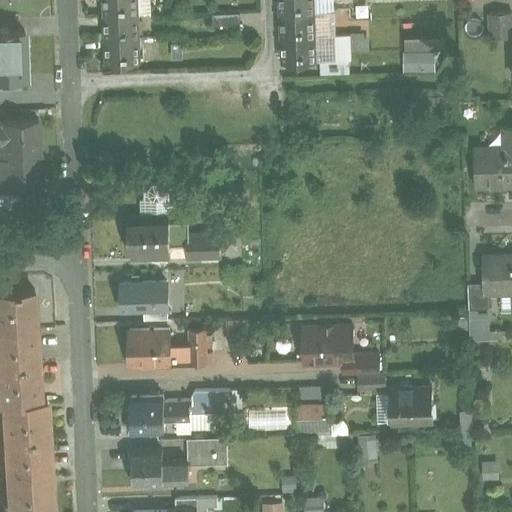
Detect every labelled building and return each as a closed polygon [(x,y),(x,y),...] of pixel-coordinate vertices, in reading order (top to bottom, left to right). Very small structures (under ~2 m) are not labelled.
[(138,0),(106,0),(107,12),(139,11),(138,0)] [(315,0),(282,0),(283,12),(316,11),(315,0)] [(139,11),(107,12),(108,36),(139,35),(139,11)] [(241,11),(213,12),(214,24),(242,23),(241,11)] [(316,11),(283,12),(284,36),(317,34),(316,11)] [(511,13),(492,14),(492,36),(511,35),(511,13)] [(24,31),(0,31),(0,76),(25,76),(24,31)] [(317,34),(284,36),(285,60),(318,59),(317,34)] [(139,35),(108,36),(109,61),(140,60),(139,35)] [(184,63),(184,42),(173,42),(174,63),(184,63)] [(436,52),(407,52),(407,70),(436,70),(436,52)] [(38,121),(0,122),(0,141),(2,142),(3,158),(0,157),(0,183),(40,182),(38,121)] [(511,142),(477,143),(477,181),(506,180),(506,178),(511,178),(511,142)] [(166,186),(162,182),(155,182),(150,187),(151,193),(146,193),(147,198),(143,198),(143,210),(147,210),(147,214),(171,213),(171,209),(175,209),(175,197),(171,197),(170,192),(166,192),(166,186)] [(147,214),(132,215),(132,220),(128,223),(128,231),(133,234),(133,250),(148,250),(154,250),(155,256),(189,255),(189,232),(190,232),(190,220),(171,221),(171,213),(147,214)] [(43,217),(0,219),(0,238),(45,237),(43,217)] [(190,232),(189,232),(189,255),(222,254),(221,232),(190,232)] [(511,254),(485,256),(486,282),(487,291),(490,291),(511,290),(511,254)] [(166,276),(107,279),(109,312),(168,309),(166,276)] [(486,282),(470,283),(471,308),(490,307),(490,291),(487,291),(486,282)] [(33,287),(0,289),(0,327),(36,325),(33,287)] [(353,323),(305,325),(301,329),(302,341),(306,344),(307,358),(344,357),(354,357),(354,351),(353,323)] [(36,325),(0,327),(0,365),(39,363),(36,325)] [(207,336),(207,325),(191,325),(191,341),(192,358),(192,359),(208,359),(207,343),(213,343),(213,336),(207,336)] [(170,326),(130,327),(131,361),(171,360),(171,359),(192,358),(191,341),(171,341),(170,326)] [(380,350),(354,351),(354,357),(344,357),(345,371),(381,370),(380,350)] [(39,363),(0,365),(0,402),(4,402),(41,399),(39,363)] [(387,372),(359,373),(359,385),(387,385),(387,372)] [(321,395),(321,384),(295,384),(295,395),(321,395)] [(415,384),(391,384),(393,420),(435,418),(433,384),(415,385),(415,384)] [(231,387),(196,388),(196,389),(191,398),(191,410),(232,404),(231,387)] [(165,394),(132,394),(133,413),(129,415),(129,424),(133,427),(133,429),(166,428),(166,419),(178,419),(192,418),(191,410),(191,398),(166,399),(165,394)] [(41,399),(4,402),(7,439),(49,436),(47,399),(41,399)] [(328,404),(314,404),(315,428),(329,427),(328,404)] [(192,430),(192,418),(178,419),(179,420),(176,422),(179,425),(176,428),(179,431),(192,430)] [(471,429),(460,430),(461,447),(473,446),(471,429)] [(373,456),(374,434),(358,433),(357,455),(373,456)] [(49,436),(7,439),(9,476),(52,474),(49,436)] [(227,436),(188,437),(189,460),(190,460),(190,463),(228,462),(227,436)] [(164,447),(135,448),(135,481),(149,481),(149,485),(165,484),(165,479),(190,478),(190,463),(190,460),(189,460),(164,460),(164,447)] [(52,474),(9,476),(11,511),(36,511),(54,511),(52,474)] [(199,496),(177,496),(177,509),(199,508),(199,496)] [(301,511),(321,511),(322,496),(302,496),(301,511)] [(285,511),(285,502),(263,503),(263,511),(285,511)]
